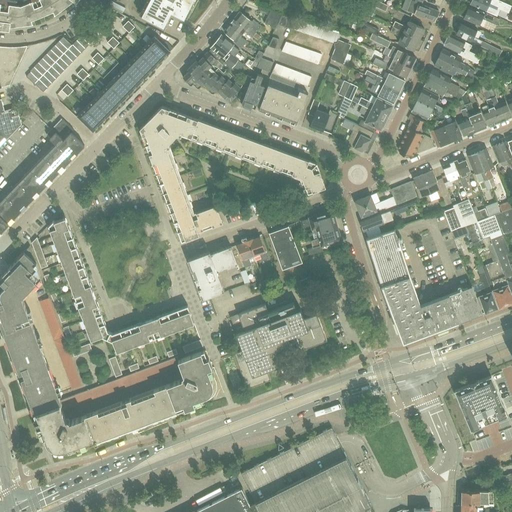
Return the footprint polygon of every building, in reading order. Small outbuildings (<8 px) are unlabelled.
[(0,0),(0,28),(10,29),(9,26),(34,23),(33,19),(53,10),(55,14),(72,0),(75,0),(77,2),(77,0),(23,0),(21,2),(17,0),(12,0),(0,0)] [(111,0),(109,6),(124,13),(126,7),(111,0)] [(149,0),(142,15),(164,27),(171,12),(184,18),(193,0),(149,0)] [(388,5),(385,4),(376,0),(370,0),(366,13),(372,16),(376,8),(385,12),(388,5)] [(434,21),(439,11),(422,4),(423,1),(419,0),(411,0),(407,11),(434,21)] [(470,0),(470,1),(471,2),(471,3),(480,7),(486,10),(498,16),(501,9),(509,13),(511,6),(502,2),(497,0),(470,0)] [(479,10),(478,11),(469,7),(467,12),(466,12),(464,17),(465,17),(464,18),(479,25),(482,18),(497,25),(500,19),(479,10)] [(270,10),(264,23),(275,29),(282,15),(270,10)] [(252,21),(248,17),(240,11),(235,17),(240,21),(247,27),(249,25),(257,32),(261,26),(253,20),(252,21)] [(285,27),(289,17),(282,15),(278,24),(285,27)] [(256,33),(257,32),(249,25),(247,27),(240,21),(235,17),(230,24),(242,33),(240,35),(249,42),(253,36),(258,40),(261,36),(256,33)] [(291,29),(296,19),(289,17),(285,27),(291,29)] [(299,31),(302,21),(296,19),(291,29),(299,31)] [(129,20),(126,23),(132,29),(135,27),(129,20)] [(304,33),(307,23),(302,21),(299,31),(304,33)] [(420,39),(425,29),(409,21),(407,27),(395,21),(393,26),(420,39)] [(378,29),(366,24),(363,22),(360,27),(372,33),(375,34),(378,29)] [(477,29),(472,26),(463,22),(462,23),(460,24),(459,27),(459,29),(457,34),(466,38),(480,45),(492,51),(494,46),(482,40),(474,36),(477,29)] [(129,32),(132,29),(126,23),(123,26),(129,32)] [(309,35),(312,25),(307,23),(304,33),(309,35)] [(243,49),(249,42),(240,35),(242,33),(230,24),(224,31),(236,41),(235,42),(243,49)] [(314,36),(317,26),(312,25),(309,35),(314,36)] [(319,38),(322,28),(317,26),(314,36),(319,38)] [(414,50),(420,39),(393,26),(390,31),(401,37),(399,42),(414,50)] [(91,28),(87,33),(94,40),(98,35),(91,28)] [(324,40),(327,30),(322,28),(319,38),(324,40)] [(329,41),(332,31),(327,30),(324,40),(329,41)] [(332,31),(329,41),(337,44),(341,34),(332,31)] [(86,32),(82,36),(90,44),(94,40),(87,33),(86,32)] [(375,34),(372,33),(370,38),(387,47),(390,41),(375,34)] [(229,40),(221,34),(216,41),(236,57),(238,59),(242,55),(238,52),(239,50),(233,45),(234,44),(229,40)] [(472,44),(459,38),(450,34),(444,45),(459,52),(458,53),(477,63),(480,57),(469,51),(472,44)] [(64,36),(59,41),(68,49),(68,48),(72,45),(64,36)] [(81,36),(77,40),(85,48),(90,44),(82,36),(81,36)] [(113,36),(110,39),(117,45),(120,42),(113,36)] [(147,44),(163,59),(171,51),(155,36),(147,44)] [(269,46),(275,48),(279,39),(273,37),(269,46)] [(114,48),(117,45),(110,39),(108,42),(114,48)] [(77,40),(73,44),(81,53),(85,48),(77,40)] [(351,44),(339,40),(336,46),(348,52),(351,44)] [(59,41),(55,45),(64,53),(68,49),(59,41)] [(238,59),(236,57),(216,41),(211,47),(223,57),(222,59),(232,67),(238,59)] [(288,53),(291,43),(286,41),(282,51),(288,53)] [(293,55),(296,45),(291,43),(288,53),(293,55)] [(72,45),(68,48),(77,57),(81,53),(73,44),(72,45)] [(162,60),(163,59),(147,44),(139,52),(155,67),(162,60)] [(29,46),(29,45),(23,46),(18,47),(12,47),(9,47),(5,47),(2,46),(0,46),(0,87),(10,85),(28,46),(29,46)] [(55,45),(51,49),(60,58),(60,57),(64,53),(55,45)] [(298,56),(301,47),(296,45),(293,55),(298,56)] [(348,52),(336,46),(332,57),(344,62),(348,52)] [(412,66),(416,57),(398,48),(398,49),(393,46),(389,55),(394,58),(412,66)] [(303,58),(306,48),(301,47),(298,56),(303,58)] [(68,49),(64,53),(73,61),(77,57),(68,48),(68,49)] [(308,60),(311,50),(306,48),(303,58),(308,60)] [(461,57),(452,52),(443,48),(439,57),(473,73),(474,71),(468,66),(459,61),(461,57)] [(51,49),(47,54),(55,62),(56,61),(60,58),(51,49)] [(313,62),(316,52),(311,50),(308,60),(313,62)] [(222,65),(215,58),(208,51),(198,61),(196,60),(187,69),(187,70),(187,71),(187,72),(183,76),(187,81),(191,78),(195,82),(197,80),(208,69),(212,65),(221,68),(222,65)] [(259,63),(262,57),(263,55),(258,51),(253,58),(255,60),(259,63)] [(98,52),(95,55),(101,61),(104,58),(98,52)] [(155,68),(155,67),(139,52),(131,60),(147,75),(155,68)] [(313,62),(318,63),(322,54),(316,52),(313,62)] [(64,53),(60,57),(69,66),(73,61),(64,53)] [(47,54),(43,58),(51,66),(52,66),(55,62),(47,54)] [(498,58),(491,54),(489,55),(487,59),(494,64),(498,58)] [(99,64),(101,61),(95,55),(92,58),(99,64)] [(394,58),(391,63),(375,55),(373,60),(406,77),(412,66),(394,58)] [(60,58),(56,61),(65,70),(69,66),(60,57),(60,58)] [(259,63),(257,67),(270,72),(274,62),(262,57),(259,63)] [(332,57),(327,71),(336,75),(342,62),(332,57)] [(478,76),(473,73),(439,57),(435,65),(452,74),(455,69),(476,80),(478,76)] [(43,58),(38,62),(47,71),(48,70),(51,66),(43,58)] [(124,68),(140,83),(147,75),(131,60),(124,68)] [(257,67),(259,63),(255,60),(249,67),(255,72),(257,67)] [(55,62),(52,66),(60,74),(65,70),(56,61),(55,62)] [(38,62),(34,66),(43,75),(43,74),(47,71),(38,62)] [(278,75),(282,65),(276,63),(272,72),(278,75)] [(501,63),(495,66),(497,72),(503,69),(501,63)] [(283,77),(286,67),(282,65),(278,75),(283,77)] [(34,66),(30,71),(31,71),(39,79),(43,75),(34,66)] [(51,66),(48,70),(56,78),(60,74),(52,66),(51,66)] [(288,78),(291,69),(286,67),(283,77),(288,78)] [(80,71),(86,77),(89,74),(83,68),(80,71)] [(139,83),(140,83),(124,68),(116,75),(132,91),(139,83)] [(210,87),(223,73),(218,68),(213,73),(208,69),(197,80),(202,85),(204,84),(209,89),(210,87)] [(293,80),(296,71),(291,69),(288,78),(293,80)] [(451,78),(442,73),(433,69),(429,77),(456,90),(457,87),(448,82),(451,78)] [(47,71),(43,74),(52,83),(56,78),(48,70),(47,71)] [(234,83),(229,78),(232,76),(226,70),(223,73),(210,87),(216,92),(217,90),(222,95),(223,95),(226,98),(231,100),(236,95),(235,93),(241,87),(235,81),(234,83)] [(400,91),(405,80),(390,72),(386,79),(367,70),(365,74),(378,80),(384,83),(400,91)] [(31,71),(27,76),(34,83),(33,84),(34,84),(39,79),(31,71)] [(83,80),(86,77),(80,71),(77,74),(83,80)] [(298,82),(301,72),(296,71),(293,80),(298,82)] [(485,75),(483,76),(485,80),(492,77),(495,76),(493,72),(493,71),(485,75)] [(283,77),(278,75),(272,72),(270,78),(298,88),(300,83),(298,82),(293,80),(288,78),(283,77)] [(303,84),(306,74),(301,72),(298,82),(300,83),(303,84)] [(249,82),(248,87),(242,103),(243,104),(243,105),(250,107),(251,104),(256,106),(255,108),(256,109),(265,85),(260,83),(263,76),(258,73),(255,81),(251,80),(251,82),(249,82)] [(43,75),(39,79),(48,87),(52,83),(43,74),(43,75)] [(251,82),(251,80),(252,77),(245,74),(241,84),(243,85),(248,87),(249,82),(251,82)] [(306,74),(303,84),(308,86),(312,76),(306,74)] [(116,75),(108,83),(124,99),(132,91),(116,75)] [(453,95),(456,90),(429,77),(424,86),(442,95),(444,90),(453,95)] [(481,78),(477,82),(480,86),(485,82),(481,78)] [(39,79),(34,84),(35,85),(36,84),(44,91),(48,87),(39,79)] [(344,98),(344,96),(351,83),(345,80),(337,95),(344,98)] [(124,99),(108,83),(101,91),(117,107),(124,99)] [(351,83),(344,96),(352,100),(358,86),(351,83)] [(400,91),(384,83),(378,95),(394,102),(400,91)] [(67,84),(65,87),(71,93),(74,90),(67,84)] [(68,96),(71,93),(65,87),(62,90),(68,96)] [(268,87),(259,110),(296,124),(306,98),(298,95),(297,98),(268,87)] [(498,104),(495,96),(492,87),(487,89),(500,121),(511,116),(506,101),(498,104)] [(439,96),(432,92),(423,88),(417,100),(442,112),(444,108),(435,104),(439,96)] [(489,126),(500,121),(487,89),(483,90),(490,108),(482,110),(489,126)] [(298,95),(306,98),(308,93),(300,90),(298,95)] [(93,99),(109,115),(117,107),(101,91),(93,99)] [(1,99),(0,99),(0,131),(8,139),(22,124),(14,95),(13,95),(17,107),(5,110),(1,99)] [(375,103),(366,99),(361,96),(358,103),(363,105),(386,117),(392,105),(377,98),(375,103)] [(320,100),(314,98),(308,114),(314,116),(310,126),(323,130),(329,114),(317,109),(320,100)] [(86,107),(101,122),(109,115),(93,99),(85,107),(86,107)] [(439,115),(442,112),(417,100),(412,111),(427,119),(431,111),(439,115)] [(473,114),(470,106),(469,104),(465,106),(466,107),(475,131),(487,126),(481,111),(473,114)] [(140,128),(182,241),(199,234),(198,231),(223,222),(216,205),(192,214),(190,207),(193,206),(191,201),(188,202),(182,188),(186,187),(184,182),(180,183),(175,169),(179,168),(177,162),(173,164),(171,157),(174,156),(169,143),(176,136),(177,134),(191,139),(192,137),(198,139),(197,142),(202,144),(203,141),(217,146),(216,149),(221,151),(222,148),(237,153),(235,157),(241,159),(242,155),(256,160),(254,164),(260,166),(261,162),(275,168),(274,171),(279,173),(280,169),(302,178),(306,188),(304,189),(307,197),(311,196),(310,193),(326,187),(317,163),(162,105),(140,128)] [(380,128),(386,117),(363,105),(359,112),(368,116),(366,121),(380,128)] [(91,128),(93,131),(101,122),(86,107),(85,107),(78,115),(86,124),(85,124),(90,129),(91,128)] [(463,136),(475,131),(466,107),(461,109),(464,117),(457,120),(463,136)] [(410,113),(408,118),(411,120),(408,126),(408,127),(398,148),(398,149),(401,151),(400,153),(408,158),(409,155),(412,156),(413,155),(424,134),(422,133),(425,126),(421,124),(423,119),(410,113)] [(0,232),(85,145),(71,132),(74,130),(62,118),(46,134),(58,145),(46,158),(44,156),(12,188),(10,186),(0,196),(0,232)] [(462,136),(458,127),(455,121),(447,124),(445,119),(441,121),(449,141),(462,136)] [(437,146),(449,141),(441,121),(437,122),(439,127),(431,130),(437,146)] [(363,127),(357,124),(354,122),(351,129),(353,130),(346,143),(361,151),(366,149),(371,138),(374,132),(363,127)] [(511,156),(509,150),(506,140),(492,146),(498,161),(501,160),(502,164),(505,165),(509,163),(511,171),(511,156)] [(494,165),(490,157),(487,148),(477,152),(488,178),(491,188),(496,186),(492,177),(489,167),(494,165)] [(484,180),(488,178),(477,152),(468,155),(475,173),(480,171),(484,180)] [(464,175),(471,172),(465,157),(453,161),(464,187),(468,185),(464,175)] [(477,220),(474,211),(472,206),(464,187),(453,161),(443,165),(449,180),(453,179),(462,201),(453,204),(453,206),(461,226),(466,224),(476,220),(477,220)] [(440,198),(437,190),(439,189),(436,180),(437,180),(433,169),(413,177),(417,187),(418,187),(422,196),(428,193),(431,201),(440,198)] [(397,204),(415,196),(417,196),(411,180),(391,189),(397,204)] [(375,204),(372,198),(371,194),(355,201),(361,216),(388,207),(386,200),(375,204)] [(360,219),(364,230),(393,219),(391,212),(418,201),(415,196),(397,204),(397,205),(360,219)] [(507,209),(510,208),(507,201),(498,205),(500,211),(501,212),(507,209)] [(488,216),(500,211),(498,205),(497,202),(485,207),(488,216)] [(451,230),(461,226),(453,206),(443,210),(451,230)] [(430,213),(427,207),(421,210),(424,215),(424,216),(430,213)] [(483,218),(488,216),(485,207),(484,207),(477,210),(474,211),(477,220),(483,218)] [(502,235),(511,230),(511,222),(507,209),(501,212),(500,211),(488,216),(483,218),(506,279),(507,279),(511,292),(511,250),(509,252),(502,235)] [(318,232),(337,227),(333,210),(310,217),(302,220),(305,230),(316,227),(318,232)] [(54,220),(49,225),(53,236),(55,243),(62,262),(63,263),(66,272),(69,280),(70,282),(77,301),(77,302),(80,309),(87,329),(87,330),(91,339),(101,336),(105,337),(107,338),(110,332),(108,331),(107,330),(106,325),(104,321),(101,313),(99,306),(97,302),(97,301),(92,288),(92,287),(90,283),(89,280),(88,277),(87,275),(84,267),(83,263),(77,248),(76,244),(70,229),(66,217),(63,218),(55,221),(54,220)] [(476,220),(483,238),(488,236),(492,245),(487,247),(492,261),(484,264),(493,289),(500,307),(511,302),(511,295),(506,279),(483,218),(477,220),(476,220)] [(473,242),(483,238),(476,220),(466,224),(473,242)] [(471,242),(473,242),(466,224),(461,226),(451,230),(455,239),(467,233),(471,242)] [(288,225),(269,232),(283,268),(303,261),(301,257),(288,225)] [(337,227),(318,232),(313,233),(315,240),(311,241),(313,247),(341,239),(337,227)] [(471,285),(472,288),(419,308),(407,276),(392,230),(366,239),(381,284),(403,343),(483,313),(472,285),(471,285)] [(248,239),(254,255),(260,253),(262,260),(268,258),(260,235),(248,239)] [(41,268),(47,266),(37,237),(32,242),(41,268)] [(248,257),(254,255),(248,239),(237,243),(245,266),(251,264),(248,257)] [(0,280),(1,282),(3,280),(5,278),(8,280),(24,295),(31,288),(38,280),(42,276),(30,245),(26,250),(24,252),(13,263),(10,267),(2,275),(1,276),(0,277),(0,280)] [(210,251),(188,259),(202,298),(210,296),(224,290),(217,271),(227,267),(229,272),(239,268),(231,245),(211,253),(210,251)] [(321,245),(313,247),(307,249),(309,253),(309,254),(312,254),(323,250),(322,248),(321,245)] [(272,284),(279,282),(276,273),(269,276),(272,284)] [(486,289),(478,292),(482,303),(485,312),(498,308),(494,298),(487,280),(485,273),(480,274),(482,280),(482,281),(486,289)] [(52,282),(49,274),(44,275),(47,284),(52,282)] [(313,288),(310,280),(309,277),(300,281),(304,292),(313,288)] [(0,322),(31,406),(34,413),(62,403),(57,391),(22,297),(24,295),(8,280),(5,278),(3,280),(1,282),(0,283),(0,286),(2,289),(2,290),(1,290),(1,291),(0,293),(0,294),(0,295),(0,296),(1,297),(0,297),(0,322)] [(59,301),(56,293),(51,295),(54,303),(59,301)] [(40,301),(72,388),(82,385),(49,297),(40,301)] [(234,353),(247,388),(271,380),(268,371),(279,367),(273,350),(290,343),(287,336),(294,334),(300,349),(327,339),(317,312),(304,317),(300,308),(296,309),(294,302),(269,311),(265,303),(238,313),(245,330),(236,333),(242,350),(234,353)] [(110,332),(107,338),(109,339),(113,341),(117,351),(194,322),(188,305),(180,308),(178,308),(177,309),(176,309),(160,315),(156,316),(155,317),(142,322),(138,323),(122,329),(119,330),(118,331),(114,332),(112,333),(110,332)] [(185,352),(203,346),(201,339),(183,346),(185,352)] [(90,343),(72,350),(74,356),(92,350),(90,343)] [(176,348),(167,352),(169,357),(178,353),(176,348)] [(45,444),(46,445),(46,446),(47,447),(48,449),(49,449),(50,450),(51,451),(52,452),(53,452),(55,453),(56,453),(57,453),(59,454),(60,454),(61,453),(63,453),(64,453),(69,451),(201,402),(207,399),(209,399),(211,398),(211,397),(213,396),(213,395),(214,394),(215,393),(215,392),(216,391),(216,390),(217,388),(217,387),(217,386),(217,385),(217,384),(217,383),(217,382),(216,380),(205,350),(178,359),(184,375),(183,375),(182,375),(182,376),(182,377),(182,378),(70,420),(69,420),(69,419),(68,419),(67,419),(66,419),(60,404),(62,404),(62,403),(34,413),(45,444)] [(157,355),(148,359),(150,364),(158,360),(157,355)] [(116,356),(112,357),(109,358),(116,376),(122,374),(116,356)] [(137,363),(129,366),(131,371),(139,367),(137,363)] [(507,414),(503,404),(497,391),(498,391),(497,390),(491,376),(492,376),(491,375),(490,376),(479,381),(479,380),(477,381),(470,384),(468,385),(456,390),(456,389),(455,390),(456,391),(460,401),(461,403),(461,402),(465,413),(465,414),(471,427),(471,428),(472,428),(489,421),(507,414)] [(375,511),(367,495),(340,442),(332,426),(241,472),(256,501),(251,503),(242,486),(190,511),(375,511)] [(494,487),(506,486),(505,474),(493,475),(494,487)] [(493,491),(489,491),(462,491),(462,503),(486,503),(492,503),(493,491)] [(486,503),(462,503),(462,504),(462,510),(461,511),(493,511),(494,508),(486,508),(486,503)]
